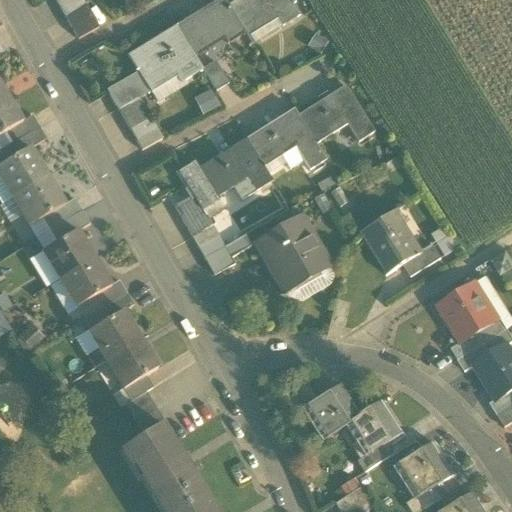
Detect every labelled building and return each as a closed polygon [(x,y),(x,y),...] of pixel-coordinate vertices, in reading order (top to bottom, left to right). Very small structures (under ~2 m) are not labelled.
[(53,0),(59,11),(77,0),(53,0)] [(86,9),(80,0),(77,0),(59,11),(65,21),(86,9)] [(227,46),(245,35),(228,8),(222,0),(220,0),(175,28),(192,56),(222,37),(227,46)] [(288,0),(239,0),(228,8),(245,35),(274,17),(281,29),(299,18),(288,0)] [(92,20),(86,9),(65,21),(71,32),(92,20)] [(252,47),(281,29),(274,17),(245,35),(252,47)] [(98,30),(92,20),(71,32),(77,42),(98,30)] [(202,72),(192,56),(175,28),(126,58),(136,73),(146,91),(148,94),(153,101),(154,100),(148,90),(178,72),(184,83),(202,72)] [(313,36),(306,49),(320,57),(327,44),(313,36)] [(202,72),(215,94),(228,86),(215,64),(202,72)] [(148,90),(154,100),(157,105),(187,88),(184,83),(178,72),(148,90)] [(111,101),(117,112),(138,100),(148,94),(146,91),(136,73),(105,91),(111,101)] [(345,90),(297,119),(314,146),(347,126),(358,144),(373,135),(345,90)] [(193,101),(201,118),(220,109),(211,92),(193,101)] [(20,126),(2,97),(0,98),(0,138),(4,136),(20,126)] [(144,110),(138,100),(117,112),(123,122),(144,110)] [(150,121),(144,110),(123,122),(129,132),(150,121)] [(262,170),(280,158),(294,149),(303,164),(309,173),(324,163),(314,146),(297,119),(293,113),(245,142),(262,170)] [(4,136),(11,147),(35,132),(28,121),(20,126),(4,136)] [(156,131),(150,121),(129,132),(135,143),(156,131)] [(162,141),(156,131),(135,143),(140,153),(162,141)] [(42,143),(35,132),(11,147),(18,158),(28,152),(42,143)] [(0,138),(0,153),(11,147),(4,136),(0,138)] [(267,177),(262,170),(245,142),(199,172),(195,165),(178,176),(192,199),(198,209),(199,211),(201,210),(216,200),(232,190),(239,186),(235,181),(244,176),(255,194),(271,184),(267,177)] [(0,168),(18,158),(11,147),(0,153),(0,168)] [(289,172),(303,164),(294,149),(280,158),(285,165),(289,172)] [(7,186),(15,199),(46,181),(28,152),(18,158),(0,168),(0,183),(3,189),(7,186)] [(267,177),(285,165),(280,158),(262,170),(267,177)] [(240,203),(255,194),(244,176),(235,181),(239,186),(232,190),(240,203)] [(316,186),(321,196),(338,187),(333,178),(316,186)] [(63,209),(46,181),(15,199),(25,215),(32,227),(48,218),(63,209)] [(0,206),(1,208),(15,199),(7,186),(3,189),(0,183),(0,206)] [(329,195),(338,211),(347,206),(338,190),(329,195)] [(331,212),(321,196),(312,202),(322,217),(331,212)] [(15,199),(1,208),(0,208),(0,211),(9,225),(21,218),(25,215),(15,199)] [(173,210),(179,220),(198,209),(192,199),(173,210)] [(206,219),(207,221),(223,212),(216,200),(201,210),(206,219)] [(48,218),(55,230),(77,216),(70,204),(63,209),(48,218)] [(199,211),(198,209),(179,220),(185,231),(206,219),(201,210),(199,211)] [(360,234),(386,277),(398,269),(418,257),(391,214),(360,234)] [(32,227),(25,215),(21,218),(28,230),(32,227)] [(85,229),(77,216),(55,230),(63,242),(75,235),(85,229)] [(32,227),(28,230),(35,242),(55,230),(48,218),(32,227)] [(207,221),(206,219),(185,231),(191,241),(212,229),(207,221)] [(272,275),(284,296),(329,269),(300,220),(255,246),(265,262),(268,260),(276,273),(272,275)] [(217,240),(212,229),(191,241),(197,251),(217,240)] [(55,230),(35,242),(43,254),(45,253),(63,242),(55,230)] [(45,253),(62,281),(92,263),(75,235),(63,242),(45,253)] [(398,269),(408,286),(461,253),(451,236),(418,257),(398,269)] [(245,238),(223,250),(230,261),(251,248),(245,238)] [(223,250),(217,240),(197,251),(203,262),(204,261),(223,250)] [(230,261),(223,250),(204,261),(213,279),(234,268),(230,261)] [(511,271),(511,261),(506,252),(490,263),(500,279),(511,271)] [(45,253),(43,254),(29,263),(45,291),(48,289),(62,281),(45,253)] [(265,262),(272,275),(276,273),(268,260),(265,262)] [(108,290),(92,263),(62,281),(79,308),(96,297),(108,290)] [(329,269),(284,296),(288,301),(290,303),(293,305),(296,305),(300,305),(303,304),(328,289),(330,287),(332,285),(332,281),(332,278),(332,275),(331,273),(329,269)] [(511,321),(486,279),(473,287),(496,324),(503,335),(507,332),(511,329),(511,321)] [(79,308),(62,281),(48,289),(65,316),(76,310),(79,308)] [(96,297),(104,310),(128,296),(120,283),(108,290),(96,297)] [(437,309),(460,347),(479,335),(496,324),(473,287),(437,309)] [(0,311),(2,315),(11,309),(3,296),(0,297),(0,311)] [(134,306),(128,296),(104,310),(111,321),(121,314),(134,306)] [(96,297),(79,308),(76,310),(84,323),(104,310),(96,297)] [(104,310),(84,323),(81,325),(87,335),(111,321),(104,310)] [(101,349),(109,362),(140,344),(121,314),(111,321),(87,335),(97,351),(101,349)] [(0,316),(0,338),(10,333),(1,318),(0,316)] [(454,351),(460,361),(483,347),(503,335),(496,324),(479,335),(460,347),(454,351)] [(17,340),(19,341),(28,352),(29,353),(43,341),(31,328),(17,340)] [(511,341),(507,332),(503,335),(483,347),(490,358),(505,348),(511,343),(511,341)] [(97,351),(87,335),(75,343),(85,359),(97,351)] [(19,341),(16,343),(23,355),(28,352),(19,341)] [(157,372),(140,344),(109,362),(117,375),(113,377),(123,393),(141,383),(157,372)] [(490,358),(483,347),(460,361),(467,372),(474,368),(490,358)] [(496,403),(497,404),(511,395),(511,394),(511,358),(505,348),(490,358),(474,368),(496,403)] [(97,351),(85,359),(93,372),(109,362),(101,349),(97,351)] [(280,397),(294,418),(301,413),(301,412),(317,402),(304,382),(280,397)] [(119,396),(126,407),(145,395),(147,394),(141,383),(123,393),(119,396)] [(344,429),(351,424),(360,419),(339,387),(317,402),(301,412),(301,413),(309,426),(316,422),(327,440),(344,429)] [(164,426),(145,395),(126,407),(124,408),(144,439),(161,428),(161,429),(164,426)] [(490,407),(497,418),(511,408),(511,396),(511,395),(497,404),(496,403),(490,407)] [(383,404),(360,419),(351,424),(362,442),(355,446),(363,459),(364,459),(384,447),(403,435),(383,404)] [(511,408),(497,418),(504,430),(511,425),(511,408)] [(321,444),(327,440),(316,422),(309,426),(321,444)] [(344,429),(355,446),(362,442),(351,424),(344,429)] [(213,511),(161,429),(161,428),(144,439),(120,454),(131,471),(133,469),(160,511),(213,511)] [(410,446),(403,435),(384,447),(391,458),(410,446)] [(414,501),(415,503),(436,490),(455,478),(434,446),(402,467),(413,485),(407,489),(414,501)] [(356,463),(364,475),(391,458),(384,447),(364,459),(363,459),(356,463)] [(395,471),(407,489),(413,485),(402,467),(395,471)] [(131,471),(155,511),(160,511),(133,469),(131,471)] [(345,499),(360,490),(354,482),(340,491),(345,499)] [(334,507),(337,511),(372,511),(373,511),(360,490),(345,499),(334,507)] [(407,505),(411,511),(423,511),(442,500),(436,490),(415,503),(414,501),(407,505)] [(483,511),(473,496),(447,511),(483,511)]
